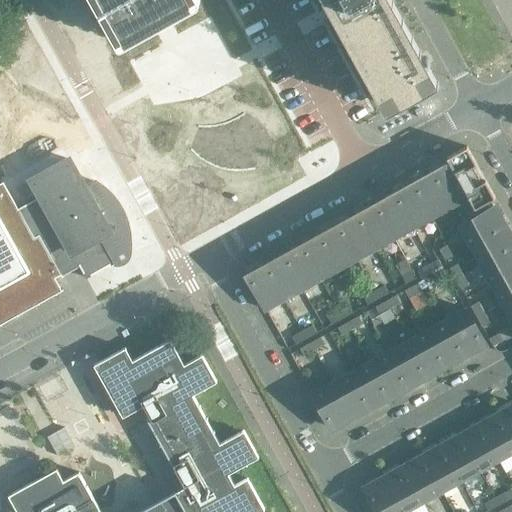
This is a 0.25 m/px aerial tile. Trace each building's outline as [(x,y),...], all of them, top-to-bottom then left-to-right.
[(102,0),(124,39),(152,23),(159,19),(166,15),(194,0),(102,0)] [(333,0),(342,16),(392,106),(393,108),(403,102),(405,101),(406,100),(409,99),(420,93),(433,85),(386,0),(333,0)] [(450,162),(455,171),(456,170),(464,166),(466,169),(473,166),(477,163),(467,146),(447,157),(450,162)] [(35,200),(19,209),(35,237),(40,234),(63,275),(71,270),(80,265),(87,278),(111,264),(115,262),(116,262),(113,257),(111,254),(115,252),(118,250),(120,249),(119,249),(130,243),(129,233),(127,222),(123,213),(118,204),(112,195),(105,188),(96,182),(85,188),(84,185),(82,182),(77,174),(78,174),(69,159),(55,167),(55,168),(51,170),(47,172),(28,182),(37,198),(36,199),(35,200)] [(452,207),(470,198),(468,194),(461,183),(455,171),(450,162),(432,172),(452,207)] [(477,163),(473,166),(477,174),(482,182),(486,180),(481,172),(477,163)] [(452,207),(432,172),(413,183),(433,218),(452,207)] [(495,197),(486,180),(482,182),(477,174),(471,177),(462,182),(461,183),(468,194),(470,198),(475,208),(478,207),(490,200),(495,197)] [(0,325),(64,290),(63,289),(62,290),(56,278),(61,275),(62,277),(64,276),(63,275),(40,234),(35,237),(19,209),(4,182),(0,183),(0,325)] [(433,218),(413,183),(395,193),(414,228),(433,218)] [(23,186),(15,191),(19,199),(28,195),(23,186)] [(414,228),(395,193),(376,204),(395,239),(414,228)] [(491,202),(490,200),(478,207),(482,214),(494,207),(491,202)] [(395,239),(376,204),(357,214),(376,249),(395,239)] [(505,227),(494,207),(482,214),(470,220),(461,225),(459,226),(470,246),(481,240),(505,227)] [(376,249),(357,214),(338,225),(357,260),(376,249)] [(461,225),(458,218),(447,224),(451,231),(459,226),(461,225)] [(357,260),(338,225),(319,235),(339,270),(357,260)] [(491,259),(511,247),(511,239),(505,227),(481,240),(470,246),(480,265),(491,259)] [(339,270),(319,235),(302,244),(321,280),(339,270)] [(321,280),(302,244),(284,254),(303,289),(321,280)] [(452,256),(447,245),(440,249),(445,260),(452,256)] [(502,278),(511,272),(511,247),(491,259),(480,265),(491,284),(502,278)] [(303,289),(284,254),(266,264),(285,299),(303,289)] [(442,266),(438,259),(433,262),(428,265),(432,272),(442,266)] [(402,276),(413,270),(407,260),(396,266),(402,276)] [(285,299),(266,264),(247,274),(266,310),(267,309),(285,299)] [(463,275),(457,264),(450,268),(456,278),(463,275)] [(432,272),(428,265),(418,271),(420,275),(421,278),(432,272)] [(446,273),(442,266),(432,272),(436,279),(446,273)] [(416,277),(413,270),(402,276),(406,283),(416,277)] [(511,296),(511,272),(502,278),(491,284),(501,303),(511,296)] [(469,285),(463,275),(456,278),(462,289),(469,285)] [(428,288),(424,280),(418,283),(422,291),(428,288)] [(419,292),(416,285),(405,290),(409,297),(419,292)] [(389,293),(385,286),(374,291),(378,298),(389,293)] [(378,298),(374,291),(364,297),(368,304),(378,298)] [(419,292),(409,297),(417,311),(427,306),(419,292)] [(401,302),(397,295),(386,301),(390,308),(401,302)] [(511,321),(511,296),(501,303),(511,322),(511,321)] [(390,308),(386,301),(376,307),(380,314),(390,308)] [(484,312),(478,302),(471,306),(477,316),(484,312)] [(353,313),(349,306),(339,311),(342,318),(353,313)] [(473,322),(465,308),(445,319),(453,334),(465,354),(485,343),(473,322)] [(390,310),(379,316),(384,325),(395,320),(390,310)] [(342,318),(339,311),(328,317),(332,324),(342,318)] [(490,323),(484,312),(477,316),(483,327),(490,323)] [(363,323),(359,316),(348,322),(352,329),(363,323)] [(453,334),(445,319),(427,329),(435,344),(446,364),(465,354),(453,334)] [(352,329),(348,322),(338,328),(342,335),(352,329)] [(317,332),(313,325),(303,331),(307,338),(317,332)] [(435,344),(427,329),(408,340),(416,354),(427,375),(446,364),(435,344)] [(307,338),(303,331),(292,337),(296,344),(307,338)] [(504,340),(500,333),(489,339),(490,340),(493,346),(504,340)] [(325,344),(321,337),(311,343),(315,350),(325,344)] [(173,465),(185,486),(198,511),(260,511),(265,509),(262,504),(248,478),(235,485),(229,474),(241,467),(259,457),(258,455),(244,431),(220,444),(193,395),(217,382),(202,355),(185,365),(171,340),(147,353),(133,361),(126,348),(100,362),(94,365),(123,417),(141,407),(147,404),(153,415),(147,418),(152,427),(173,465)] [(416,354),(408,340),(389,350),(397,365),(408,385),(427,375),(416,354)] [(315,350),(311,343),(300,349),(304,356),(315,350)] [(397,365),(389,350),(370,361),(378,375),(389,396),(408,385),(397,365)] [(378,375),(370,361),(351,371),(359,386),(370,406),(389,396),(378,375)] [(359,386),(351,371),(332,382),(340,396),(352,417),(370,406),(359,386)] [(340,396),(332,382),(313,392),(312,392),(320,407),(332,427),(352,417),(340,396)] [(511,407),(499,415),(511,437),(511,438),(511,407)] [(511,438),(511,437),(499,415),(480,426),(492,448),(499,461),(500,460),(511,453),(511,438)] [(492,448),(480,426),(461,436),(473,458),(480,471),(499,461),(492,448)] [(66,428),(48,438),(58,457),(76,448),(66,428)] [(473,458),(461,436),(442,446),(454,469),(461,481),(463,481),(479,472),(480,471),(473,458)] [(454,469),(442,446),(423,457),(435,479),(442,492),(461,481),(454,469)] [(511,453),(500,460),(508,473),(511,470),(511,453)] [(435,479),(423,457),(404,467),(416,490),(424,502),(442,492),(435,479)] [(416,490),(404,467),(385,478),(398,500),(404,511),(406,511),(422,503),(424,502),(416,490)] [(101,511),(93,497),(79,472),(64,480),(57,468),(36,480),(9,495),(18,511),(101,511)] [(479,472),(463,481),(469,491),(484,483),(479,472)] [(404,511),(398,500),(385,478),(365,489),(378,511),(404,511)] [(139,511),(198,511),(185,486),(184,487),(176,492),(139,511)] [(510,499),(506,492),(495,498),(499,505),(510,499)] [(499,505),(495,498),(485,504),(489,511),(499,505)] [(427,511),(422,503),(406,511),(427,511)]
